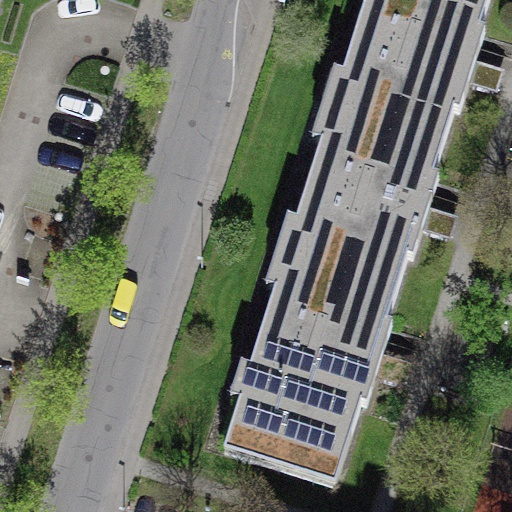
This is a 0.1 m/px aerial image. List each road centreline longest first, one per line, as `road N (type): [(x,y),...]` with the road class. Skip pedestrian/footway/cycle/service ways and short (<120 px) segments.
road 1 (residential): [(70,511),(211,0)]
road 2 (unknown): [(141,40),(0,503)]
road 3 (unknown): [(141,40),(91,23),(56,46),(0,231)]
